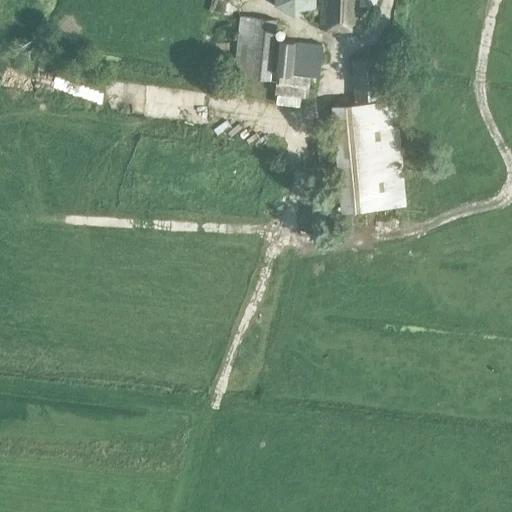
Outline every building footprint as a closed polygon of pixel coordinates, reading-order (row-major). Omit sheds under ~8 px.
[(318,9),(318,0),(276,0),(276,7),(318,9)] [(321,0),(321,27),(361,29),(362,0),(321,0)] [(271,78),(277,20),(240,16),(235,75),(271,78)] [(297,74),(294,73),(298,41),(280,40),(276,72),(281,72),(280,84),(277,83),(276,93),(310,96),(311,75),(320,76),(323,44),(300,41),(297,74)] [(385,101),(381,57),(354,59),(357,103),(337,105),(346,210),(405,205),(396,100),(385,101)]
